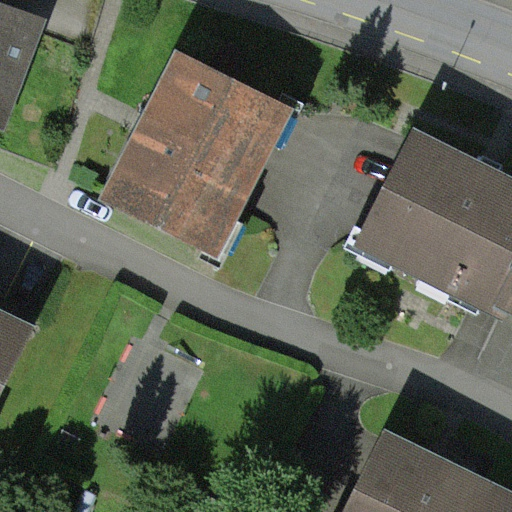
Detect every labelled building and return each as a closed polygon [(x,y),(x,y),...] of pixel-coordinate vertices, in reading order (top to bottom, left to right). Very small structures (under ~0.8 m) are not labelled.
[(0,106),(29,29),(0,18),(0,106)] [(285,109),(180,59),(144,131),(111,196),(216,247),(285,109)] [(416,139),(364,242),(502,311),(506,303),(511,291),(511,186),(494,178),(416,139)] [(0,381),(26,331),(0,317),(0,381)] [(388,440),(352,511),(511,511),(511,499),(458,474),(388,440)]
